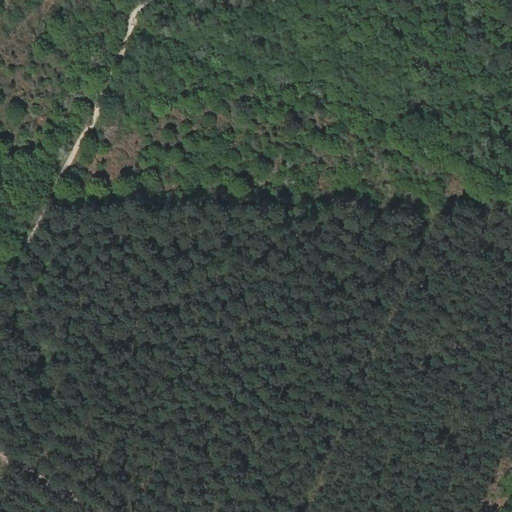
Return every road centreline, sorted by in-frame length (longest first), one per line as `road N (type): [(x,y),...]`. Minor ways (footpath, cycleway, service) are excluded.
road 1 (track): [(313,511),(426,255),(425,218),(329,203),(112,202),(59,179)]
road 2 (track): [(59,179),(136,14),(158,0)]
road 3 (track): [(59,179),(0,297)]
